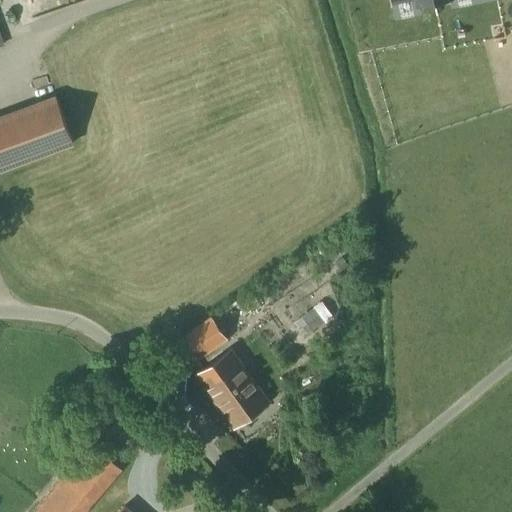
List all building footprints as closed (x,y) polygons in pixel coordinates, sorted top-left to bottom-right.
[(490,0),(454,0),(457,12),(491,4),(490,0)] [(49,101),(0,120),(0,175),(68,148),(49,101)] [(300,336),(330,319),(321,303),(290,320),(300,336)] [(220,343),(205,323),(174,346),(189,367),(220,343)] [(267,402),(231,351),(197,376),(232,426),(267,402)] [(86,511),(118,473),(78,440),(18,511),(86,511)]
